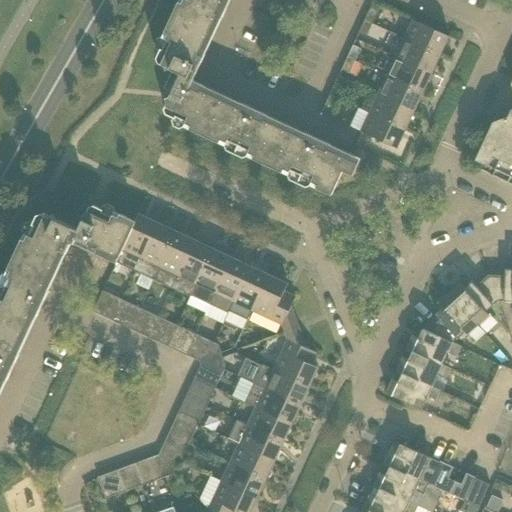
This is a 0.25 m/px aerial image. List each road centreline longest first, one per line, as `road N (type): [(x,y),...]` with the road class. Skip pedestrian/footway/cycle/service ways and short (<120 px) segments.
road 1 (residential): [(367,379),(424,256),(511,223)]
road 2 (secondary): [(0,184),(104,0)]
road 3 (residential): [(441,172),(511,18)]
road 4 (residential): [(367,379),(308,228)]
road 5 (residential): [(308,228),(164,160)]
road 6 (residential): [(312,511),(367,404),(367,379)]
road 7 (residential): [(308,228),(441,172)]
